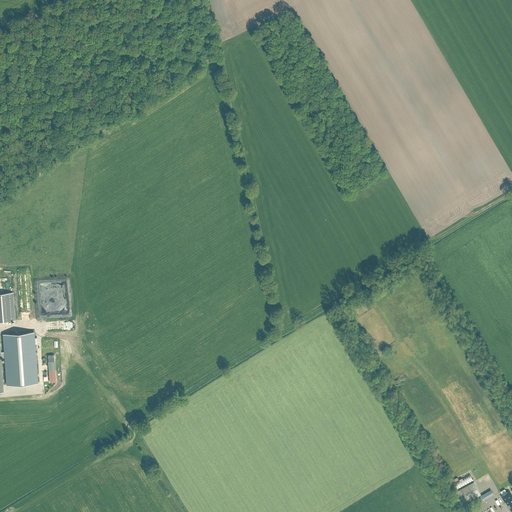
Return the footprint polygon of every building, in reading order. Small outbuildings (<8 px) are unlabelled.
[(0,320),(15,320),(13,292),(0,292),(0,320)] [(0,342),(0,391),(3,391),(1,357),(5,357),(7,384),(37,382),(33,332),(3,334),(5,351),(1,351),(0,342)] [(469,474),(452,484),(456,490),(473,480),(469,474)] [(481,494),(474,481),(455,492),(462,504),(481,494)] [(511,495),(509,490),(501,496),(505,502),(506,501),(511,510),(511,509),(511,495)]
